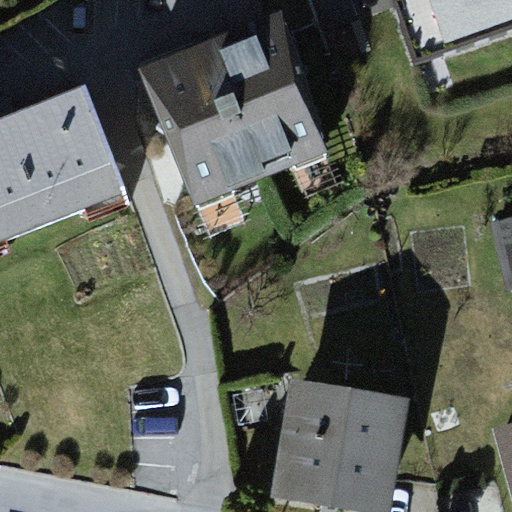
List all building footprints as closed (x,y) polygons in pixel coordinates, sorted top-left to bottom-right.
[(511,0),(396,0),(421,84),(511,57),(511,0)] [(282,22),(139,77),(195,220),(338,165),(282,22)] [(87,93),(0,128),(0,262),(134,208),(87,93)] [(511,215),(492,220),(511,296),(511,295),(511,215)] [(395,511),(413,404),(287,383),(266,506),(302,511),(395,511)] [(511,427),(495,432),(511,499),(511,427)]
